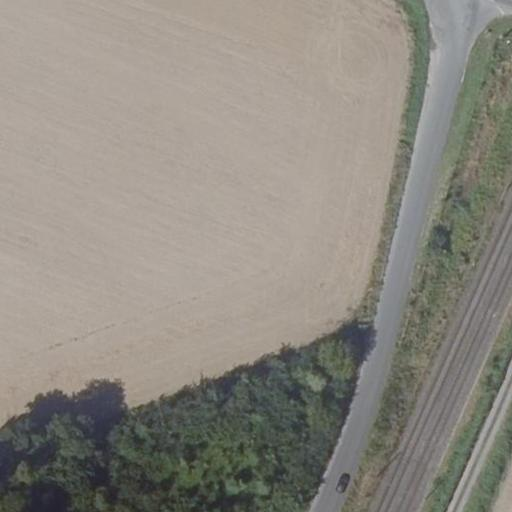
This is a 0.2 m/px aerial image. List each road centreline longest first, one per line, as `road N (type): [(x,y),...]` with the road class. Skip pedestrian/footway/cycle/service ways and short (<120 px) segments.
road 1 (unclassified): [(462,0),(375,376),(324,511)]
road 2 (track): [(511,370),(448,511)]
